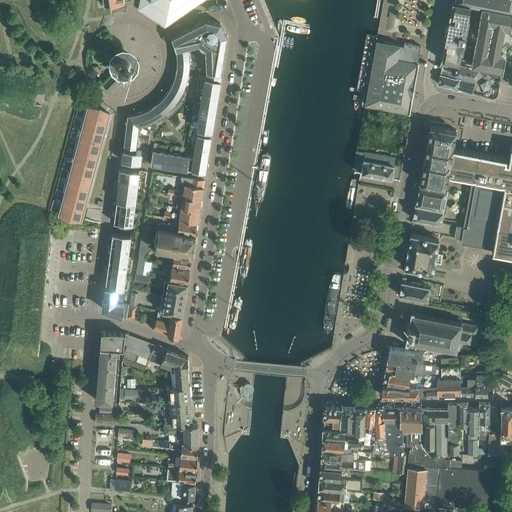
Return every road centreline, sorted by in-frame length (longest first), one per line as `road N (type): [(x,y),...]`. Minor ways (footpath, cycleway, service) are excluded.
road 1 (residential): [(93,320),(121,103),(151,92),(165,68),(152,28),(113,16)]
road 2 (unclassified): [(190,348),(243,25)]
road 3 (unclassified): [(317,376),(380,314),(421,114),(431,101)]
road 4 (residential): [(83,511),(93,320)]
road 5 (unclassified): [(203,511),(208,355)]
road 6 (residential): [(317,376),(308,511)]
